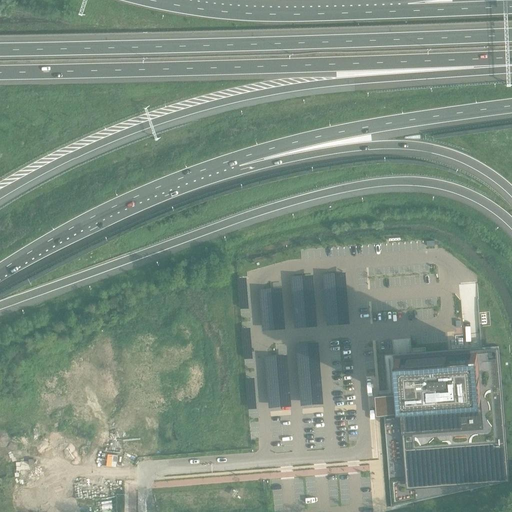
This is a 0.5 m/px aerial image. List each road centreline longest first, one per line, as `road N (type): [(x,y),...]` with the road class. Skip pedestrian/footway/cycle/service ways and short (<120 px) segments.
road 1 (motorway): [(0,310),(258,214),(366,186),(448,187),(511,223)]
road 2 (motorway): [(0,195),(85,150),(208,108),(511,59)]
road 3 (motorway): [(0,73),(511,58)]
road 4 (motorway): [(511,35),(0,50)]
road 5 (motorway): [(237,159),(411,147),(463,160),(511,192)]
road 6 (motorway): [(237,159),(364,127),(511,106)]
road 7 (motorway): [(404,12),(240,16),(137,0)]
road 8 (motorway): [(0,270),(107,210),(237,159)]
road 9 (unclassified): [(143,470),(136,333)]
